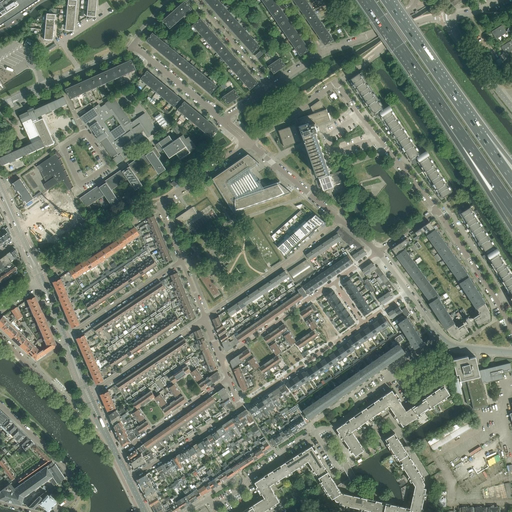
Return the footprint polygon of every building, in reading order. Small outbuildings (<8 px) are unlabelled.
[(0,0),(0,24),(3,22),(6,26),(5,26),(6,26),(9,22),(10,22),(14,20),(17,18),(16,17),(22,16),(22,15),(21,16),(19,12),(37,0),(0,0)] [(213,8),(220,2),(218,0),(205,0),(208,3),(211,7),(213,8)] [(313,10),(306,0),(298,6),(301,9),(304,14),(305,15),(313,10)] [(185,1),(174,11),(181,18),(192,9),(185,1)] [(221,17),(228,11),(220,2),(213,8),(215,10),(216,11),(218,14),(221,17)] [(268,8),(276,20),(284,14),(276,2),(268,8)] [(319,20),(313,10),(305,15),(306,17),(309,22),(311,25),(319,20)] [(87,11),(86,16),(87,16),(90,20),(94,17),(95,17),(95,11),(87,11)] [(174,11),(163,20),(170,28),(181,18),(174,11)] [(236,20),(228,11),(221,17),(224,20),(227,24),(229,26),(236,20)] [(276,20),(284,32),(293,26),(284,14),(276,20)] [(201,19),(193,25),(203,36),(210,29),(201,19)] [(244,28),(236,20),(229,26),(230,27),(234,32),(237,35),(244,28)] [(326,30),(319,20),(311,25),(314,29),(317,33),(318,35),(326,30)] [(284,32),(292,43),(301,38),(293,26),(284,32)] [(494,31),(496,33),(494,35),(496,39),(506,33),(502,26),(496,30),(494,31)] [(243,42),(244,44),(252,37),(244,28),(237,35),(239,38),(243,42)] [(203,36),(212,47),(220,40),(210,29),(203,36)] [(326,30),(318,35),(319,37),(322,41),(325,45),(329,42),(333,39),(331,37),(326,30)] [(154,47),(156,48),(162,41),(153,33),(147,41),(150,43),(154,47)] [(252,37),(244,44),(246,45),(249,49),(252,52),(259,46),(252,37)] [(301,38),(292,43),(301,55),(309,50),(301,38)] [(27,39),(24,45),(30,47),(33,41),(27,39)] [(212,47),(222,57),(229,51),(220,40),(212,47)] [(171,48),(162,41),(156,48),(158,50),(162,53),(165,56),(171,48)] [(168,58),(172,62),(174,63),(180,56),(171,48),(165,56),(168,58)] [(229,51),(222,57),(231,68),(239,61),(229,51)] [(503,52),(499,55),(503,61),(507,59),(503,52)] [(174,63),(176,65),(180,68),(183,71),(189,63),(180,56),(174,63)] [(280,59),(275,62),(279,69),(285,66),(280,59)] [(132,60),(119,66),(123,75),(136,69),(132,60)] [(239,61),(231,68),(241,79),(248,72),(239,61)] [(275,62),(269,66),(274,73),(279,69),(275,62)] [(189,63),(183,71),(186,73),(189,76),(191,77),(192,78),(198,71),(189,63)] [(119,66),(105,72),(110,81),(123,75),(119,66)] [(141,79),(152,88),(158,80),(147,71),(141,79)] [(198,71),(192,78),(194,80),(198,83),(201,86),(208,78),(198,71)] [(105,72),(92,77),(97,87),(110,81),(105,72)] [(248,72),(241,79),(250,89),(258,83),(248,72)] [(384,109),(385,108),(361,73),(359,73),(349,80),(374,116),(378,113),(384,110),(384,109)] [(92,77),(79,83),(83,92),(97,87),(92,77)] [(208,78),(201,86),(204,88),(209,92),(211,93),(216,87),(217,86),(208,78)] [(158,80),(152,88),(163,97),(170,89),(158,80)] [(79,83),(66,89),(71,98),(83,92),(79,83)] [(181,98),(170,89),(163,97),(174,106),(181,98)] [(234,90),(223,97),(228,104),(239,97),(234,90)] [(34,108),(28,110),(29,111),(27,112),(25,113),(19,116),(31,142),(32,144),(42,140),(45,146),(46,145),(47,146),(54,143),(51,136),(50,135),(51,135),(50,134),(43,118),(39,120),(38,117),(67,104),(64,97),(63,98),(62,95),(34,108)] [(99,105),(99,104),(90,110),(81,117),(85,124),(86,124),(89,122),(91,126),(90,126),(90,127),(98,137),(97,138),(100,142),(100,141),(112,157),(113,156),(114,158),(112,159),(114,162),(116,165),(124,159),(129,156),(128,155),(125,150),(123,152),(120,147),(123,145),(135,137),(135,136),(137,135),(143,130),(144,131),(148,137),(158,131),(145,113),(134,121),(132,122),(114,97),(110,100),(105,103),(106,104),(102,106),(101,107),(100,106),(99,105)] [(330,175),(330,174),(329,173),(329,174),(329,173),(329,172),(315,132),(317,131),(319,131),(318,127),(318,128),(316,128),(316,126),(317,126),(332,121),(329,112),(328,113),(326,109),(322,111),(321,109),(323,108),(322,104),(320,101),(312,106),(310,107),(313,111),(314,111),(315,113),(298,119),(301,126),(301,127),(301,128),(300,128),(299,128),(297,129),(295,125),(295,126),(279,131),(279,130),(278,130),(280,134),(284,147),(301,141),(300,139),(302,138),(303,137),(306,144),(317,175),(317,176),(318,177),(319,179),(316,180),(319,191),(323,190),(334,187),(333,186),(346,182),(343,173),(342,174),(341,171),(334,173),(332,173),(331,174),(331,175),(330,175)] [(178,109),(189,118),(196,111),(184,102),(178,109)] [(385,108),(384,109),(384,110),(378,113),(380,116),(390,110),(392,109),(389,105),(385,108)] [(420,155),(421,154),(392,109),(390,110),(380,116),(410,162),(416,158),(420,155)] [(207,120),(196,111),(189,118),(200,128),(207,120)] [(160,114),(155,118),(162,128),(167,124),(160,114)] [(207,120),(200,128),(211,137),(218,129),(207,120)] [(177,125),(172,128),(177,135),(181,132),(177,125)] [(169,135),(156,144),(161,152),(164,149),(170,157),(176,153),(180,159),(197,148),(189,136),(186,139),(183,135),(176,140),(176,141),(174,142),(169,135)] [(5,152),(7,155),(0,158),(0,161),(2,165),(10,162),(10,163),(16,160),(15,159),(45,146),(42,140),(32,144),(31,142),(11,150),(10,150),(9,150),(7,151),(7,152),(6,152),(5,152)] [(112,206),(119,201),(112,190),(128,179),(136,190),(143,185),(135,174),(151,163),(159,174),(166,169),(158,158),(161,156),(155,147),(122,169),(80,198),(86,207),(87,207),(86,207),(105,195),(112,206)] [(420,155),(416,158),(417,161),(427,155),(428,155),(429,155),(427,151),(421,154),(420,155)] [(46,181),(44,182),(45,184),(44,184),(44,185),(45,184),(47,190),(62,180),(69,190),(72,188),(74,187),(74,186),(73,187),(71,182),(72,181),(71,181),(68,176),(69,175),(68,175),(66,170),(66,169),(66,170),(63,164),(64,164),(63,164),(61,158),(60,158),(56,154),(56,153),(36,167),(37,167),(41,171),(41,172),(44,177),(43,177),(43,178),(44,177),(46,181)] [(261,188),(259,183),(261,180),(259,179),(257,181),(253,175),(250,169),(259,163),(248,154),(213,179),(234,212),(290,193),(291,192),(278,182),(261,188)] [(451,192),(452,191),(429,155),(428,155),(427,155),(417,161),(417,162),(441,198),(451,192)] [(20,178),(12,184),(13,185),(16,189),(18,193),(19,194),(27,188),(20,178)] [(26,204),(34,199),(27,188),(19,194),(20,195),(19,195),(23,198),(25,203),(26,204)] [(50,223),(50,224),(50,226),(61,235),(63,235),(65,234),(84,221),(85,220),(84,219),(76,207),(75,206),(74,206),(50,223)] [(181,224),(197,213),(192,207),(186,212),(176,218),(180,225),(180,224),(181,224)] [(511,274),(498,252),(499,252),(497,248),(496,249),(470,207),(460,214),(511,295),(511,294),(511,274)] [(313,213),(309,217),(318,224),(319,224),(320,225),(322,223),(324,224),(325,223),(324,222),(315,214),(315,215),(313,213)] [(321,226),(320,225),(319,224),(318,224),(309,217),(305,221),(314,228),(316,229),(318,227),(320,228),(321,226)] [(149,223),(150,225),(147,226),(148,228),(158,224),(156,220),(149,223)] [(305,221),(301,224),(310,232),(310,231),(312,232),(314,230),(316,231),(317,230),(316,229),(314,228),(305,221)] [(430,222),(426,225),(432,232),(433,232),(433,231),(434,230),(434,231),(435,230),(430,222)] [(301,224),(297,228),(306,235),(308,236),(310,234),(312,235),(313,234),(313,233),(312,232),(310,231),(310,232),(301,224)] [(425,231),(428,235),(432,232),(426,225),(422,227),(425,231)] [(2,231),(4,234),(8,241),(11,238),(4,227),(2,229),(3,230),(2,231)] [(135,227),(127,232),(132,239),(140,234),(135,227)] [(422,227),(415,232),(417,236),(418,236),(425,231),(422,227)] [(309,237),(308,236),(306,235),(297,228),(293,231),(302,239),(304,240),(306,238),(307,239),(308,237),(309,237)] [(342,239),(350,246),(353,244),(360,250),(361,250),(363,248),(364,249),(365,249),(362,246),(340,228),(336,233),(337,234),(338,233),(342,239)] [(153,231),(153,233),(151,234),(152,237),(161,233),(160,229),(153,231)] [(428,235),(436,247),(444,242),(440,237),(441,237),(440,234),(439,235),(435,230),(434,231),(434,230),(433,231),(433,232),(432,232),(428,235)] [(0,231),(0,234),(5,243),(8,241),(4,234),(2,231),(0,232),(0,231)] [(293,231),(289,235),(298,243),(298,242),(300,243),(302,241),(303,242),(304,241),(305,241),(304,240),(302,239),(293,231)] [(120,237),(121,238),(125,244),(132,239),(127,232),(120,237)] [(337,234),(332,237),(336,243),(342,239),(338,233),(337,234)] [(289,235),(285,239),(294,246),(295,247),(298,245),(299,246),(300,245),(301,244),(300,243),(298,242),(298,243),(289,235)] [(156,240),(157,242),(155,243),(156,246),(165,242),(163,237),(156,240)] [(332,237),(327,240),(331,246),(336,243),(332,237)] [(121,238),(114,243),(119,250),(125,245),(125,244),(121,238)] [(407,238),(400,243),(403,247),(410,242),(407,238)] [(297,248),(295,247),(294,246),(285,239),(280,242),(290,250),(290,249),(291,251),(294,249),(295,250),(296,248),(297,248)] [(327,240),(322,244),(326,250),(331,246),(327,240)] [(277,245),(279,247),(278,248),(280,249),(284,256),(284,255),(285,254),(287,255),(290,252),(291,253),(292,252),(291,251),(290,249),(290,250),(280,242),(277,245)] [(436,247),(444,259),(452,253),(449,249),(450,248),(448,246),(447,247),(444,242),(436,247)] [(114,243),(106,247),(111,254),(119,250),(114,243)] [(405,250),(403,247),(400,243),(396,246),(401,253),(405,250)] [(322,244),(317,247),(321,253),(326,250),(322,244)] [(167,246),(160,249),(161,251),(158,252),(159,254),(169,251),(167,246)] [(396,246),(392,249),(397,256),(398,255),(399,254),(401,253),(396,246)] [(106,247),(99,252),(104,259),(111,254),(106,247)] [(317,247),(311,251),(315,257),(321,253),(317,247)] [(360,250),(358,252),(362,258),(367,254),(366,252),(364,249),(363,248),(361,250),(360,250)] [(14,249),(10,252),(17,262),(20,261),(19,258),(18,259),(16,257),(18,256),(15,249),(14,249)] [(402,263),(406,268),(414,262),(405,250),(401,253),(399,254),(398,255),(397,256),(401,261),(400,261),(402,263)] [(306,255),(308,258),(309,259),(310,261),(315,257),(311,251),(306,255)] [(10,252),(6,254),(10,261),(13,259),(16,264),(17,262),(10,252)] [(99,252),(92,257),(97,264),(104,259),(99,252)] [(352,255),(355,259),(355,260),(356,261),(362,258),(358,252),(352,255)] [(452,253),(444,259),(453,271),(461,265),(457,260),(458,260),(456,258),(452,253)] [(8,262),(10,261),(6,254),(2,257),(10,268),(12,266),(12,265),(11,265),(8,262)] [(347,256),(343,259),(348,267),(353,264),(347,256)] [(2,257),(0,258),(0,261),(3,266),(5,265),(7,267),(5,269),(6,270),(10,268),(2,257)] [(92,257),(85,262),(89,268),(90,268),(90,269),(97,264),(92,257)] [(150,258),(148,259),(153,268),(157,265),(153,259),(151,260),(150,258)] [(147,263),(145,264),(149,270),(153,268),(148,259),(145,261),(147,263)] [(343,259),(338,262),(344,270),(348,267),(343,259)] [(85,261),(77,266),(82,273),(89,268),(85,262),(85,261)] [(338,262),(334,265),(339,273),(344,270),(338,262)] [(374,269),(376,268),(376,267),(374,264),(374,263),(373,262),(367,266),(371,272),(374,270),(374,269)] [(409,272),(409,273),(410,275),(411,274),(414,279),(422,273),(414,262),(406,268),(409,272)] [(142,263),(140,265),(145,273),(149,270),(145,264),(143,265),(142,263)] [(139,268),(137,269),(141,276),(145,273),(140,265),(138,266),(139,268)] [(334,265),(329,268),(335,276),(339,273),(334,265)] [(461,265),(453,271),(461,282),(469,277),(465,272),(466,272),(465,269),(464,270),(461,265)] [(14,266),(5,272),(9,277),(14,274),(15,275),(17,273),(17,272),(16,271),(16,270),(17,268),(16,267),(14,267),(14,266)] [(77,266),(70,271),(75,278),(82,273),(77,266)] [(363,271),(365,274),(366,275),(371,272),(367,266),(362,269),(363,271)] [(378,266),(376,267),(376,268),(374,269),(374,270),(379,277),(384,273),(383,273),(381,270),(380,270),(379,269),(380,269),(378,266)] [(141,276),(137,269),(135,271),(134,268),(132,270),(137,278),(141,276)] [(329,268),(325,271),(330,279),(332,278),(335,276),(329,268)] [(132,270),(130,271),(131,274),(129,275),(133,281),(137,278),(132,270)] [(280,274),(284,280),(289,277),(288,275),(287,274),(285,271),(280,274)] [(325,271),(320,274),(326,282),(330,279),(325,271)] [(0,276),(0,282),(4,280),(4,281),(9,277),(5,272),(0,276)] [(389,280),(387,278),(387,277),(386,278),(385,277),(386,276),(384,273),(379,277),(377,278),(380,284),(383,282),(385,284),(389,281),(389,280)] [(419,286),(423,291),(431,285),(422,273),(414,279),(418,284),(417,284),(419,287),(419,286)] [(126,274),(124,275),(129,284),(133,281),(129,275),(128,276),(126,274)] [(280,274),(274,278),(278,284),(284,280),(280,274)] [(320,274),(316,277),(322,285),(326,282),(320,274)] [(122,277),(123,279),(121,280),(126,286),(129,284),(124,275),(122,277)] [(172,279),(173,281),(171,282),(172,285),(181,281),(179,277),(172,279)] [(316,277),(311,280),(317,288),(322,285),(316,277)] [(469,277),(461,282),(460,283),(468,295),(476,290),(473,285),(474,285),(473,282),(472,283),(469,278),(469,277)] [(274,278),(269,281),(273,287),(278,284),(274,278)] [(368,278),(364,281),(371,293),(375,290),(368,278)] [(53,282),(57,290),(65,287),(61,279),(53,282)] [(118,279),(116,281),(122,289),(126,286),(121,280),(120,281),(118,279)] [(350,279),(343,284),(346,289),(353,283),(350,279)] [(311,280),(307,283),(313,291),(317,288),(311,280)] [(115,284),(113,285),(118,292),(122,289),(116,281),(114,282),(115,284)] [(269,281),(264,285),(268,291),(273,287),(269,281)] [(391,285),(390,284),(391,283),(389,281),(385,284),(383,282),(380,284),(384,288),(386,287),(390,291),(389,292),(390,293),(395,289),(392,285),(391,285)] [(161,282),(157,285),(163,294),(165,292),(163,290),(165,288),(161,282)] [(307,283),(303,286),(308,295),(313,291),(307,283)] [(353,283),(346,289),(349,293),(356,288),(353,283)] [(110,284),(108,286),(114,294),(118,292),(113,285),(112,286),(110,284)] [(157,285),(153,287),(157,294),(159,292),(161,295),(163,294),(157,285)] [(176,288),(177,290),(174,291),(175,294),(185,290),(183,285),(176,288)] [(264,285),(258,288),(262,294),(268,291),(264,285)] [(439,297),(431,285),(423,291),(426,295),(426,296),(427,298),(428,297),(431,302),(439,297)] [(108,286),(106,287),(107,289),(106,291),(110,297),(114,294),(108,286)] [(65,287),(57,290),(60,298),(68,295),(68,294),(65,287)] [(157,298),(155,295),(157,294),(153,287),(149,290),(155,299),(157,298)] [(258,288),(253,292),(257,298),(262,294),(258,288)] [(302,288),(298,290),(300,292),(303,298),(307,295),(303,289),(302,288)] [(356,288),(349,293),(352,297),(359,292),(356,288)] [(110,297),(106,291),(104,292),(102,290),(100,291),(106,300),(110,297)] [(149,290),(145,293),(149,299),(151,298),(153,300),(155,299),(149,290)] [(476,290),(468,295),(476,308),(484,302),(481,297),(482,297),(480,294),(480,295),(476,290)] [(99,295),(98,296),(102,302),(106,300),(100,291),(98,293),(99,295)] [(293,292),(299,301),(304,298),(303,298),(300,292),(297,294),(295,291),(293,292)] [(333,291),(326,296),(329,300),(336,295),(333,291)] [(253,292),(248,296),(252,301),(257,298),(253,292)] [(293,297),(290,298),(294,304),(299,301),(293,292),(292,293),(291,294),(293,297)] [(359,292),(352,297),(355,302),(363,297),(359,292)] [(389,292),(384,295),(387,301),(393,297),(392,296),(391,295),(390,293),(389,292)] [(149,303),(147,300),(149,299),(145,293),(141,295),(147,304),(149,303)] [(180,299),(178,300),(179,302),(188,299),(186,294),(179,297),(180,299)] [(60,298),(63,306),(71,303),(68,295),(60,298)] [(95,295),(92,296),(98,305),(102,302),(98,296),(96,297),(95,295)] [(141,295),(137,298),(141,304),(143,303),(145,306),(147,304),(141,295)] [(336,295),(329,300),(332,305),(339,299),(336,295)] [(378,299),(381,303),(382,305),(387,301),(384,295),(378,299)] [(34,296),(27,300),(30,308),(38,304),(34,296)] [(91,300),(90,301),(94,308),(98,305),(92,296),(90,298),(91,300)] [(248,296),(243,299),(247,305),(252,301),(248,296)] [(284,298),(290,307),(294,304),(290,298),(288,300),(286,297),(284,298)] [(363,297),(355,302),(358,306),(366,301),(363,297)] [(433,308),(432,309),(434,311),(435,310),(438,315),(446,310),(438,299),(440,298),(439,297),(431,302),(430,303),(433,308)] [(141,308),(139,306),(141,304),(137,298),(133,301),(139,310),(141,308)] [(282,300),(284,303),(281,305),(285,310),(290,307),(284,298),(283,299),(282,300)] [(243,299),(237,303),(241,309),(247,305),(243,299)] [(339,299),(332,305),(335,309),(343,304),(339,299)] [(87,300),(84,302),(90,310),(94,308),(90,301),(88,302),(87,300)] [(133,301),(129,303),(133,310),(135,308),(137,311),(139,310),(133,301)] [(366,301),(358,306),(361,311),(369,305),(366,301)] [(478,312),(479,314),(473,317),(478,325),(487,320),(488,321),(490,320),(490,318),(489,315),(489,312),(488,310),(487,308),(486,305),(485,303),(484,302),(476,308),(479,312),(478,312)] [(71,303),(63,306),(66,314),(74,311),(71,303)] [(129,303),(125,306),(131,315),(133,314),(131,311),(133,310),(129,303)] [(184,308),(181,309),(182,311),(192,307),(190,303),(183,306),(184,308)] [(237,303),(232,306),(236,312),(241,309),(237,303)] [(275,304),(275,305),(281,313),(285,310),(281,305),(279,306),(277,303),(275,304)] [(38,304),(30,308),(33,316),(34,315),(41,312),(38,304)] [(343,304),(335,309),(338,314),(346,308),(343,304)] [(274,305),(273,306),(275,309),(272,311),(276,317),(281,313),(275,305),(274,305)] [(308,312),(307,313),(309,315),(312,313),(312,314),(315,312),(314,312),(310,306),(310,305),(306,308),(308,312)] [(369,305),(361,311),(364,315),(372,310),(369,305)] [(125,306),(121,309),(125,315),(127,318),(131,315),(125,306)] [(232,306),(227,310),(231,316),(236,312),(232,306)] [(400,308),(399,307),(398,306),(393,309),(396,314),(402,310),(401,310),(400,308)] [(16,308),(16,307),(11,310),(17,319),(22,316),(18,310),(19,310),(17,307),(16,308)] [(406,309),(407,309),(406,307),(401,310),(402,310),(407,318),(411,315),(411,316),(412,315),(410,313),(408,310),(407,311),(406,309)] [(306,308),(300,312),(304,318),(309,315),(307,313),(308,312),(306,308)] [(346,308),(338,314),(341,318),(349,313),(346,308)] [(123,316),(125,315),(121,309),(117,311),(123,320),(125,319),(123,316)] [(389,314),(389,315),(391,318),(396,314),(393,309),(388,313),(389,314)] [(266,310),(266,311),(272,320),(276,317),(272,311),(270,313),(268,310),(266,311),(266,310)] [(441,320),(440,321),(442,323),(446,328),(454,323),(446,310),(438,315),(441,320)] [(66,314),(70,322),(78,319),(74,311),(66,314)] [(117,311),(113,314),(117,320),(119,323),(123,320),(117,311)] [(264,312),(266,315),(263,317),(267,323),(272,320),(266,311),(265,311),(264,312)] [(34,315),(37,323),(45,320),(42,312),(41,312),(34,315)] [(349,313),(341,318),(344,323),(352,317),(349,313)] [(119,323),(117,320),(113,314),(109,317),(115,326),(119,323)] [(0,327),(3,331),(11,323),(3,315),(0,318),(0,327)] [(171,316),(176,324),(180,322),(176,315),(174,317),(173,315),(171,316)] [(170,320),(168,321),(172,327),(176,324),(171,316),(168,318),(170,320)] [(257,317),(263,326),(267,323),(263,317),(261,319),(259,316),(257,317)] [(384,316),(380,319),(385,327),(389,324),(384,316)] [(109,317),(105,319),(110,325),(112,324),(113,327),(115,326),(109,317)] [(219,317),(213,319),(216,327),(222,323),(219,317)] [(255,319),(257,322),(254,323),(258,329),(263,326),(257,317),(256,318),(255,319)] [(312,317),(306,321),(309,325),(316,321),(314,319),(314,320),(312,317)] [(352,317),(344,323),(347,327),(355,322),(352,317)] [(399,323),(407,336),(415,330),(412,325),(413,325),(411,322),(411,323),(407,318),(399,323)] [(78,319),(70,322),(72,327),(80,324),(78,319)] [(105,319),(101,322),(107,331),(111,328),(110,325),(105,319)] [(380,319),(375,322),(380,330),(385,327),(380,319)] [(45,320),(37,323),(41,331),(49,328),(45,320)] [(165,320),(163,321),(168,330),(172,327),(168,321),(166,322),(165,320)] [(161,323),(162,325),(160,326),(164,332),(168,330),(163,321),(161,323)] [(316,321),(309,325),(312,330),(318,326),(316,323),(317,323),(316,321)] [(101,322),(97,325),(102,331),(104,329),(105,332),(107,331),(101,322)] [(258,329),(254,323),(252,325),(250,322),(248,323),(254,332),(258,329)] [(375,322),(371,326),(376,333),(380,330),(375,322)] [(11,323),(3,331),(11,338),(19,330),(11,323)] [(222,323),(216,327),(218,332),(224,327),(222,323)] [(246,325),(248,328),(245,330),(249,335),(254,332),(248,323),(247,324),(246,325)] [(454,323),(446,328),(447,330),(448,331),(451,334),(454,336),(455,337),(457,338),(459,340),(461,338),(460,337),(469,331),(464,324),(458,327),(457,326),(456,326),(454,323)] [(282,330),(283,333),(288,330),(284,324),(278,327),(281,331),(282,330)] [(102,331),(97,325),(93,327),(94,327),(99,336),(102,335),(100,332),(102,331)] [(157,325),(155,327),(160,335),(164,332),(160,326),(159,327),(157,325)] [(371,326),(366,329),(372,336),(376,333),(371,326)] [(154,330),(152,331),(157,338),(160,335),(155,327),(153,328),(154,330)] [(224,327),(218,332),(220,336),(227,331),(224,327)] [(277,328),(274,330),(278,337),(281,336),(280,335),(283,333),(282,330),(281,331),(278,327),(277,328)] [(52,336),(49,328),(41,331),(44,339),(52,336)] [(249,335),(245,330),(243,331),(241,328),(239,329),(239,330),(245,339),(249,335)] [(194,332),(190,334),(192,336),(195,334),(197,339),(204,336),(201,329),(194,332)] [(366,329),(362,332),(367,339),(372,336),(366,329)] [(11,338),(19,346),(26,338),(19,330),(11,338)] [(149,330),(147,332),(153,340),(157,338),(152,331),(151,333),(149,330)] [(238,330),(237,331),(239,334),(236,336),(240,342),(245,339),(239,330),(238,330)] [(272,337),(271,338),(273,340),(276,338),(276,339),(278,337),(274,330),(270,333),(272,337)] [(309,333),(313,340),(315,339),(315,338),(317,336),(313,330),(309,333)] [(420,337),(421,337),(419,335),(418,335),(415,330),(407,336),(415,348),(423,343),(420,337)] [(229,338),(227,336),(230,333),(229,331),(220,337),(222,342),(223,342),(228,339),(229,338)] [(146,336),(144,337),(149,343),(153,340),(147,332),(145,333),(146,336)] [(290,332),(284,336),(286,339),(285,339),(286,341),(293,337),(290,332)] [(362,332),(357,335),(363,343),(367,339),(362,332)] [(270,333),(264,337),(268,343),(273,340),(271,338),(272,337),(270,333)] [(309,333),(304,336),(308,342),(311,340),(312,341),(313,340),(309,333)] [(226,350),(227,351),(228,350),(240,342),(236,336),(235,334),(231,336),(234,340),(230,342),(228,339),(223,342),(222,342),(225,350),(226,350)] [(399,334),(394,338),(398,344),(403,340),(399,334)] [(77,338),(79,344),(87,340),(85,335),(77,338)] [(357,335),(353,338),(358,346),(363,343),(357,335)] [(54,341),(52,336),(44,339),(42,340),(41,338),(37,340),(39,343),(42,342),(43,342),(44,342),(45,345),(54,341)] [(149,343),(144,337),(143,338),(141,336),(139,337),(145,346),(149,343)] [(304,336),(300,339),(305,346),(307,345),(306,344),(308,342),(304,336)] [(138,341),(137,342),(141,348),(145,346),(139,337),(137,339),(138,341)] [(293,337),(286,341),(287,343),(288,342),(291,347),(293,345),(292,344),(296,341),(293,337)] [(26,338),(19,346),(26,353),(34,345),(26,338)] [(198,344),(196,345),(197,347),(206,343),(204,338),(197,341),(198,344)] [(353,338),(349,341),(349,342),(354,349),(358,346),(353,338)] [(184,339),(180,341),(186,350),(188,349),(186,346),(188,345),(184,339)] [(300,339),(294,344),(296,346),(297,345),(300,348),(302,346),(303,347),(305,346),(300,339)] [(87,340),(79,344),(83,352),(90,348),(87,340)] [(45,345),(46,347),(43,349),(45,353),(56,346),(54,341),(45,345)] [(141,348),(137,342),(135,343),(133,341),(131,343),(137,351),(141,348)] [(180,341),(176,344),(180,350),(182,349),(184,352),(186,350),(180,341)] [(276,342),(270,346),(273,350),(280,346),(278,344),(277,344),(276,342)] [(349,342),(345,345),(350,353),(355,350),(354,349),(349,342)] [(129,344),(130,346),(129,347),(133,354),(137,351),(131,343),(129,344)] [(176,344),(172,347),(178,356),(180,354),(178,352),(180,350),(176,344)] [(400,356),(399,356),(404,352),(400,345),(400,344),(399,344),(387,352),(392,360),(397,357),(397,358),(400,356)] [(34,345),(26,353),(29,356),(30,355),(31,356),(38,349),(34,345)] [(345,345),(340,348),(346,356),(350,353),(345,345)] [(133,354),(129,347),(127,349),(126,346),(123,348),(129,356),(133,354)] [(280,346),(273,350),(276,355),(280,352),(281,354),(283,352),(280,348),(281,347),(280,346)] [(90,348),(83,352),(86,360),(94,356),(92,352),(95,350),(93,347),(90,348)] [(172,347),(168,349),(172,356),(174,354),(176,357),(178,356),(172,347)] [(123,351),(121,353),(125,359),(129,356),(123,348),(121,349),(123,351)] [(203,354),(200,355),(201,358),(211,354),(209,348),(202,351),(203,354)] [(340,348),(336,351),(341,359),(346,356),(340,348)] [(38,349),(31,356),(35,360),(45,353),(43,349),(40,351),(38,349)] [(170,357),(172,356),(168,349),(164,352),(170,361),(172,360),(170,357)] [(252,354),(248,349),(242,352),(245,356),(246,355),(247,358),(252,354)] [(336,351),(331,354),(337,362),(341,359),(336,351)] [(118,352),(115,353),(121,362),(125,359),(121,353),(119,354),(118,352)] [(164,352),(160,355),(164,361),(166,360),(168,362),(170,361),(164,352)] [(245,361),(244,360),(247,358),(246,355),(245,356),(242,352),(238,355),(242,362),(245,361)] [(387,364),(392,360),(387,352),(375,361),(380,369),(385,365),(385,366),(388,364),(387,364)] [(115,353),(113,355),(115,357),(113,358),(117,364),(121,362),(115,353)] [(279,357),(280,356),(279,354),(273,358),(277,365),(279,364),(279,363),(281,361),(279,357)] [(331,354),(327,357),(332,365),(337,362),(331,354)] [(162,362),(164,361),(160,355),(156,357),(162,366),(164,365),(162,362)] [(243,363),(242,362),(238,355),(231,360),(230,362),(231,362),(233,367),(241,362),(242,364),(243,363)] [(94,356),(86,360),(89,368),(97,364),(94,356)] [(511,371),(511,370),(511,369),(510,363),(479,370),(476,356),(470,358),(469,358),(468,356),(453,359),(457,374),(457,376),(459,375),(461,381),(462,380),(467,404),(472,403),(474,409),(488,406),(483,384),(486,383),(503,378),(502,373),(510,371),(511,371)] [(110,357),(107,359),(113,367),(117,364),(113,358),(111,359),(110,357)] [(156,357),(152,360),(156,366),(158,365),(160,368),(162,366),(156,357)] [(250,364),(249,364),(250,366),(257,362),(254,357),(248,361),(250,364)] [(327,357),(323,360),(328,368),(332,365),(327,357)] [(273,358),(268,361),(272,367),(275,365),(276,366),(277,365),(273,358)] [(213,359),(207,361),(208,364),(204,365),(205,368),(215,364),(213,359)] [(156,370),(154,368),(156,366),(152,360),(148,363),(154,372),(156,370)] [(323,360),(318,363),(323,371),(328,368),(323,360)] [(268,361),(264,364),(269,371),(271,370),(270,369),(272,367),(268,361)] [(375,361),(363,369),(368,377),(373,374),(374,374),(376,373),(375,372),(380,369),(375,361)] [(257,362),(250,366),(251,368),(252,367),(254,370),(260,366),(257,362)] [(148,363),(144,365),(148,371),(150,370),(152,373),(154,372),(148,363)] [(318,363),(314,367),(319,374),(323,371),(318,363)] [(97,364),(89,368),(93,376),(101,372),(97,364)] [(264,364),(260,367),(264,373),(266,371),(267,372),(269,371),(264,364)] [(148,375),(146,373),(148,371),(144,365),(140,368),(146,377),(148,375)] [(182,368),(187,374),(191,371),(187,365),(184,367),(184,366),(182,368)] [(314,367),(309,370),(315,377),(319,374),(314,367)] [(140,368),(136,371),(142,379),(146,377),(140,368)] [(180,369),(181,370),(178,371),(182,377),(187,374),(182,368),(180,369)] [(197,368),(191,372),(194,377),(201,372),(199,370),(198,371),(197,368)] [(363,369),(351,377),(356,385),(361,382),(362,383),(364,381),(364,380),(368,377),(363,369)] [(244,377),(243,374),(246,373),(246,370),(236,374),(238,380),(244,377)] [(309,370),(305,373),(309,379),(310,380),(315,377),(309,370)] [(136,371),(132,373),(138,382),(142,379),(136,371)] [(175,372),(173,374),(178,380),(182,377),(178,371),(176,373),(175,372)] [(209,377),(213,383),(220,378),(220,376),(218,371),(209,377)] [(104,380),(101,372),(93,376),(96,384),(104,380)] [(201,375),(202,374),(201,372),(194,377),(197,381),(201,379),(203,377),(201,375)] [(304,372),(300,375),(305,382),(309,379),(305,373),(304,372)] [(132,373),(128,376),(133,382),(135,381),(136,383),(138,382),(132,373)] [(172,376),(169,378),(173,383),(178,380),(178,381),(178,380),(173,374),(171,375),(172,376)] [(456,379),(452,380),(455,395),(461,394),(457,376),(457,374),(455,375),(456,379)] [(300,375),(295,378),(300,385),(305,382),(300,375)] [(128,376),(125,378),(130,387),(132,386),(131,383),(133,382),(128,376)] [(208,376),(206,378),(207,379),(204,381),(205,383),(206,382),(209,386),(213,383),(209,377),(208,376)] [(352,389),(356,385),(351,377),(339,386),(345,393),(350,390),(350,391),(352,389)] [(125,378),(121,381),(125,387),(127,386),(129,389),(130,387),(125,378)] [(295,378),(291,381),(296,389),(300,385),(295,378)] [(121,381),(116,384),(122,393),(125,391),(123,389),(125,387),(121,381)] [(204,381),(199,384),(203,390),(209,386),(206,382),(205,383),(204,381)] [(250,381),(240,385),(242,390),(249,387),(247,384),(251,383),(250,381)] [(291,381),(286,384),(292,392),(296,389),(291,381)] [(171,390),(170,391),(171,393),(178,388),(175,384),(171,386),(170,385),(168,386),(171,390)] [(278,388),(285,397),(286,399),(287,400),(288,399),(286,396),(290,393),(284,384),(278,388)] [(450,394),(445,387),(444,385),(444,386),(444,385),(431,394),(437,403),(441,400),(442,402),(447,398),(446,397),(450,394)] [(340,397),(345,393),(339,386),(327,394),(333,402),(338,398),(338,399),(340,397)] [(178,388),(171,393),(172,395),(173,394),(175,397),(177,395),(181,393),(178,388)] [(228,396),(225,388),(224,388),(212,396),(216,402),(219,400),(220,402),(222,400),(228,396)] [(278,388),(275,390),(280,398),(281,398),(282,400),(284,399),(284,400),(286,399),(285,397),(278,388)] [(279,399),(280,398),(275,390),(272,392),(279,403),(281,402),(279,399)] [(383,396),(382,396),(389,405),(393,411),(402,405),(392,390),(387,394),(386,393),(385,394),(385,395),(383,396)] [(101,394),(104,403),(112,399),(109,391),(101,394)] [(150,399),(155,396),(151,391),(148,392),(146,393),(151,400),(150,399)] [(157,394),(158,395),(155,398),(158,402),(165,397),(163,396),(162,396),(160,392),(157,394)] [(272,392),(268,395),(273,401),(276,407),(277,407),(280,405),(279,403),(272,392)] [(145,395),(142,397),(146,403),(151,400),(146,393),(144,394),(145,395)] [(328,405),(333,402),(327,394),(315,402),(321,410),(326,406),(326,407),(329,406),(328,405)] [(435,407),(434,406),(437,403),(431,394),(419,402),(425,411),(429,409),(430,410),(435,407)] [(180,401),(179,402),(181,405),(187,401),(183,395),(178,399),(180,401)] [(276,407),(273,401),(268,395),(265,397),(272,408),(273,409),(276,407)] [(212,396),(207,399),(213,408),(216,407),(214,404),(216,402),(212,396)] [(224,403),(221,405),(222,407),(225,405),(227,404),(231,401),(228,396),(222,400),(224,403)] [(382,396),(370,405),(377,414),(380,411),(381,413),(386,409),(385,408),(389,405),(382,396)] [(139,398),(137,399),(142,406),(146,403),(142,397),(140,399),(139,398)] [(165,400),(166,399),(165,397),(158,402),(161,407),(165,404),(167,402),(165,400)] [(265,397),(262,399),(269,410),(272,408),(265,397)] [(112,399),(104,403),(108,411),(110,410),(116,407),(112,399)] [(136,401),(133,403),(137,409),(142,406),(137,399),(135,400),(136,401)] [(174,400),(172,401),(177,408),(181,405),(179,402),(180,401),(178,399),(175,401),(174,400)] [(207,399),(203,402),(207,409),(209,407),(211,410),(213,408),(207,399)] [(266,412),(269,410),(262,399),(258,401),(265,411),(266,412)] [(170,403),(171,404),(168,406),(169,408),(170,407),(173,411),(177,408),(172,401),(170,403)] [(258,401),(255,404),(259,410),(262,414),(265,411),(258,401)] [(207,413),(205,410),(207,409),(203,402),(198,406),(204,415),(207,413)] [(315,402),(303,410),(309,418),(314,415),(317,414),(316,413),(321,410),(315,402)] [(419,402),(406,411),(413,420),(416,418),(417,419),(422,416),(421,414),(425,411),(419,402)] [(262,414),(259,410),(255,404),(251,406),(259,417),(262,414)] [(295,412),(300,408),(297,404),(292,408),(295,412)] [(370,405),(358,413),(364,422),(377,414),(370,405)] [(412,420),(413,420),(406,411),(402,405),(393,411),(397,417),(396,418),(396,419),(397,418),(400,422),(403,426),(409,422),(409,423),(410,422),(410,421),(412,420)] [(168,406),(163,409),(167,415),(173,411),(170,407),(169,408),(168,406)] [(198,406),(194,409),(198,415),(200,413),(202,416),(204,415),(198,406)] [(251,406),(248,408),(252,415),(254,418),(256,417),(257,419),(259,417),(251,406)] [(118,415),(125,411),(123,408),(118,412),(116,410),(111,413),(110,414),(109,414),(109,415),(112,420),(118,415)] [(133,413),(134,416),(135,418),(142,414),(138,409),(133,413)] [(198,420),(196,417),(198,415),(194,409),(189,412),(195,421),(198,420)] [(243,411),(248,418),(247,419),(249,422),(249,423),(254,421),(246,409),(243,411)] [(243,411),(240,413),(245,420),(247,423),(249,422),(247,419),(248,418),(243,411)] [(189,412),(185,415),(189,421),(191,420),(193,423),(195,421),(189,412)] [(4,413),(0,416),(0,425),(8,418),(8,417),(8,418),(4,413)] [(112,420),(114,425),(121,420),(121,421),(127,416),(125,413),(120,417),(118,415),(112,420)] [(240,413),(237,415),(244,425),(247,423),(245,420),(240,413)] [(358,413),(346,422),(352,431),(356,428),(357,430),(362,427),(360,425),(364,422),(358,413)] [(142,414),(135,418),(136,420),(137,420),(139,422),(141,421),(145,418),(142,414)] [(186,423),(189,421),(185,415),(180,418),(186,427),(189,426),(186,423)] [(237,415),(234,417),(239,424),(241,428),(244,426),(244,425),(237,415)] [(299,420),(304,427),(307,424),(302,416),(300,417),(299,415),(297,416),(299,420)] [(294,418),(295,420),(301,429),(304,427),(299,420),(297,416),(294,418)] [(469,416),(428,441),(433,449),(474,425),(469,416)] [(234,417),(231,419),(240,432),(242,431),(241,430),(241,429),(241,428),(239,424),(234,417)] [(8,418),(0,425),(0,426),(3,429),(2,430),(3,431),(8,426),(12,422),(12,421),(11,421),(11,420),(8,418)] [(180,418),(175,421),(180,428),(182,426),(184,429),(186,427),(180,418)] [(291,422),(293,424),(297,431),(301,429),(295,420),(294,418),(290,420),(291,422)] [(121,421),(121,420),(114,425),(116,430),(123,426),(129,421),(128,419),(122,423),(121,421)] [(231,419),(228,421),(234,431),(236,430),(238,432),(239,433),(240,432),(231,419)] [(297,431),(293,424),(291,422),(290,422),(288,419),(286,421),(287,423),(294,433),(297,431)] [(147,421),(142,424),(143,426),(143,427),(145,430),(151,427),(147,421)] [(175,421),(171,425),(177,434),(180,432),(177,429),(180,428),(175,421)] [(228,421),(225,423),(232,433),(233,435),(236,434),(234,431),(228,421)] [(15,425),(14,423),(13,422),(12,422),(8,426),(3,431),(7,435),(8,434),(17,426),(16,426),(15,425)] [(342,425),(337,429),(347,443),(356,437),(352,431),(346,422),(345,422),(346,422),(343,424),(342,425)] [(225,423),(222,425),(229,435),(231,434),(232,436),(233,435),(232,433),(225,423)] [(284,425),(286,428),(291,435),(294,433),(287,423),(284,425)] [(123,426),(116,430),(118,436),(125,431),(132,426),(130,424),(124,428),(123,426)] [(143,427),(143,426),(142,424),(139,426),(138,425),(136,427),(141,433),(145,430),(143,427)] [(257,430),(259,429),(257,426),(256,424),(250,428),(251,430),(252,431),(253,433),(255,432),(257,430)] [(171,425),(166,428),(171,434),(173,432),(175,435),(177,434),(171,425)] [(229,438),(228,435),(229,435),(222,425),(219,427),(227,439),(229,438)] [(270,432),(265,425),(264,425),(261,428),(266,435),(270,432)] [(17,426),(8,434),(12,438),(21,430),(17,426)] [(281,428),(279,426),(278,427),(280,429),(278,430),(280,433),(284,440),(288,437),(281,428)] [(221,436),(223,440),(225,442),(228,440),(227,439),(219,427),(216,429),(217,430),(221,436)] [(283,427),(281,428),(288,437),(291,435),(286,428),(285,429),(283,427)] [(168,436),(171,434),(166,428),(162,431),(168,440),(171,439),(168,436)] [(126,433),(125,431),(118,436),(120,441),(121,441),(127,436),(134,431),(132,429),(126,433)] [(25,435),(21,430),(12,438),(17,443),(18,442),(26,435),(25,435)] [(222,441),(223,440),(217,430),(214,433),(219,441),(221,444),(223,443),(222,441)] [(270,432),(273,437),(278,444),(281,442),(274,431),(273,430),(270,432)] [(284,440),(280,433),(278,434),(276,430),(274,431),(281,442),(284,440)] [(162,431),(157,434),(162,440),(164,439),(166,441),(168,440),(162,431)] [(214,433),(210,435),(214,441),(216,444),(218,443),(220,445),(221,444),(219,441),(214,433)] [(395,433),(384,440),(388,446),(391,450),(402,443),(395,433)] [(120,441),(122,445),(124,445),(134,438),(136,437),(134,434),(129,438),(127,436),(121,441),(120,441)] [(157,434),(153,437),(159,446),(161,445),(159,442),(162,440),(157,434)] [(22,446),(30,439),(26,435),(18,442),(17,443),(14,445),(16,447),(19,444),(20,444),(22,446)] [(216,444),(214,441),(210,435),(207,437),(212,445),(214,447),(216,446),(215,445),(216,444)] [(153,437),(148,440),(153,447),(155,445),(157,448),(159,446),(153,437)] [(207,437),(204,439),(208,445),(210,449),(212,448),(215,453),(217,452),(214,447),(212,445),(207,437)] [(260,440),(264,445),(267,451),(272,448),(266,440),(264,437),(260,440)] [(278,444),(273,437),(269,440),(274,447),(278,444)] [(365,449),(356,437),(347,443),(356,456),(363,451),(365,450),(364,450),(365,449)] [(30,439),(22,446),(25,450),(28,447),(30,446),(33,443),(30,439)] [(204,439),(200,441),(206,449),(207,451),(210,449),(208,445),(204,439)] [(148,440),(144,444),(150,453),(152,451),(150,448),(153,447),(148,440)] [(258,440),(256,441),(264,453),(267,451),(264,445),(260,440),(259,441),(258,440)] [(197,444),(201,450),(203,448),(206,454),(208,453),(207,451),(206,449),(200,441),(197,444)] [(255,446),(255,447),(261,456),(264,453),(256,441),(254,443),(255,445),(255,446)] [(402,443),(391,450),(397,461),(399,460),(408,454),(406,450),(404,448),(402,443)] [(128,455),(127,457),(130,461),(141,453),(147,449),(143,444),(128,455)] [(197,444),(194,446),(199,454),(200,456),(203,454),(201,450),(197,444)] [(199,454),(194,446),(190,448),(194,454),(196,458),(198,456),(200,461),(202,460),(200,456),(199,454)] [(253,446),(251,447),(252,449),(258,458),(261,456),(255,447),(253,448),(253,446)] [(306,449),(305,450),(303,452),(302,451),(302,452),(308,461),(311,465),(320,459),(322,458),(321,458),(320,459),(317,455),(319,454),(317,454),(312,446),(306,449)] [(248,448),(250,450),(249,451),(254,460),(258,458),(252,449),(251,449),(250,447),(248,448)] [(190,448),(187,450),(192,458),(194,462),(195,463),(197,462),(195,458),(196,458),(194,454),(190,448)] [(187,450),(183,452),(187,458),(189,461),(191,460),(192,463),(194,462),(192,458),(187,450)] [(242,453),(241,453),(241,454),(248,464),(251,462),(245,453),(244,450),(242,452),(242,453)] [(254,460),(249,451),(248,450),(245,453),(251,462),(254,460)] [(305,465),(304,463),(308,461),(302,452),(296,456),(295,456),(289,460),(295,469),(299,467),(300,468),(305,465)] [(144,458),(144,457),(141,453),(130,461),(129,462),(131,465),(143,458),(144,458)] [(143,458),(131,465),(133,468),(134,469),(147,462),(147,461),(146,461),(145,460),(149,458),(148,454),(144,457),(144,458),(143,458)] [(183,459),(180,454),(177,456),(181,463),(182,465),(184,467),(184,468),(186,467),(182,461),(184,460),(183,459)] [(238,456),(245,467),(248,464),(241,454),(238,456)] [(408,454),(399,460),(407,473),(416,467),(408,454)] [(177,456),(173,458),(177,464),(180,468),(180,469),(184,467),(182,465),(181,463),(177,456)] [(238,456),(235,459),(235,460),(237,463),(241,468),(241,469),(245,467),(238,456)] [(44,461),(41,463),(43,466),(51,461),(51,460),(49,458),(44,461)] [(173,458),(170,460),(174,467),(176,470),(180,468),(177,464),(173,458)] [(314,471),(313,472),(320,483),(321,482),(331,476),(320,459),(311,465),(314,471)] [(170,460),(167,462),(171,468),(173,472),(176,470),(174,467),(170,460)] [(290,474),(289,473),(295,469),(289,460),(277,468),(283,477),(289,473),(290,475),(290,474)] [(53,464),(51,462),(52,461),(51,462),(48,464),(14,489),(12,487),(13,486),(11,483),(0,490),(0,499),(4,500),(4,501),(14,503),(20,505),(22,497),(23,496),(48,478),(53,485),(56,483),(56,484),(58,483),(57,482),(63,478),(64,478),(55,464),(54,464),(53,464)] [(173,472),(171,468),(167,462),(164,464),(166,468),(168,471),(170,474),(171,473),(174,478),(176,477),(173,472)] [(241,468),(237,463),(236,464),(235,462),(233,464),(238,471),(241,469),(241,468)] [(164,464),(160,466),(162,468),(164,472),(166,475),(168,474),(169,476),(170,475),(170,474),(168,471),(166,468),(164,464)] [(164,472),(162,468),(160,466),(157,468),(161,475),(163,478),(164,480),(165,479),(162,473),(164,472)] [(235,473),(231,467),(229,468),(228,467),(226,468),(231,475),(235,473)] [(413,481),(415,485),(423,481),(425,479),(416,467),(407,473),(409,476),(408,477),(411,482),(413,481)] [(270,472),(264,476),(270,485),(274,483),(275,484),(277,483),(280,481),(279,480),(283,477),(277,468),(270,472)] [(228,478),(224,472),(223,473),(222,471),(220,472),(225,480),(228,478)] [(139,483),(140,485),(153,478),(151,475),(150,476),(148,473),(137,479),(139,483)] [(204,477),(205,478),(207,481),(212,489),(216,486),(212,480),(209,476),(207,478),(206,477),(206,476),(205,475),(204,476),(204,477)] [(215,476),(213,477),(218,484),(222,482),(218,476),(216,477),(215,476)] [(264,476),(262,478),(261,478),(260,478),(260,479),(255,482),(264,497),(274,491),(270,485),(264,476)] [(331,476),(321,482),(332,499),(334,497),(342,492),(331,476)] [(203,482),(209,491),(212,489),(207,481),(205,478),(204,477),(202,478),(204,481),(203,482)] [(153,485),(151,482),(154,480),(153,478),(140,485),(141,487),(143,491),(151,486),(151,485),(153,485)] [(200,481),(198,482),(205,493),(209,491),(203,482),(202,481),(201,482),(200,481)] [(423,481),(415,485),(415,486),(412,501),(423,503),(424,499),(426,499),(427,493),(425,493),(426,488),(424,488),(425,484),(423,481)] [(197,484),(195,486),(197,490),(201,496),(205,493),(198,482),(196,483),(197,484)] [(190,490),(188,491),(195,500),(198,498),(190,485),(189,484),(187,486),(190,490)] [(201,496),(197,490),(195,486),(194,485),(192,486),(191,484),(190,485),(198,498),(201,496)] [(151,486),(143,491),(145,494),(146,496),(157,489),(156,487),(153,489),(151,486)] [(158,496),(156,493),(159,491),(157,489),(146,496),(147,498),(149,501),(158,496)] [(187,489),(184,491),(184,492),(191,503),(195,500),(188,491),(187,489)] [(272,508),(271,507),(280,501),(276,496),(277,495),(276,494),(275,494),(274,492),(274,491),(264,497),(258,501),(264,511),(268,508),(269,510),(272,508)] [(184,492),(181,494),(184,499),(188,505),(191,503),(184,492)] [(344,505),(344,507),(350,508),(350,506),(354,507),(357,496),(342,493),(342,492),(334,497),(336,501),(340,502),(339,504),(344,505)] [(53,506),(53,505),(55,503),(56,502),(55,502),(57,500),(58,500),(51,494),(50,494),(49,496),(47,494),(46,495),(43,493),(39,496),(38,496),(28,506),(28,507),(33,508),(38,503),(39,503),(42,507),(44,509),(44,508),(47,511),(48,511),(50,508),(51,509),(51,508),(53,506)] [(158,496),(149,501),(151,506),(152,506),(158,502),(163,499),(162,497),(159,499),(158,496)] [(354,507),(359,508),(359,510),(364,511),(365,509),(369,510),(372,499),(357,496),(354,507)] [(188,505),(184,499),(182,500),(181,498),(180,499),(185,507),(188,505)] [(369,510),(374,511),(373,511),(384,511),(386,503),(372,499),(369,510)] [(262,511),(264,511),(258,501),(246,509),(247,511),(262,511)] [(412,501),(410,508),(409,511),(420,511),(421,511),(423,511),(424,508),(422,508),(423,503),(412,501)] [(181,509),(178,503),(176,505),(175,503),(173,504),(178,511),(181,509)] [(396,511),(398,505),(386,503),(384,511),(396,511)]
